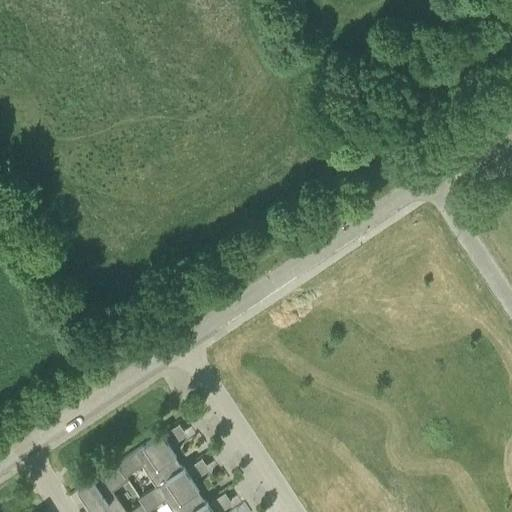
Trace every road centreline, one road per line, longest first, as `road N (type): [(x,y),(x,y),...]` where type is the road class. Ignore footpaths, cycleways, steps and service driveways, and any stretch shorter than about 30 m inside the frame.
road 1 (residential): [(182,343),(431,176)]
road 2 (residential): [(287,511),(182,343)]
road 3 (residential): [(24,447),(182,343)]
road 4 (residential): [(511,301),(431,176)]
